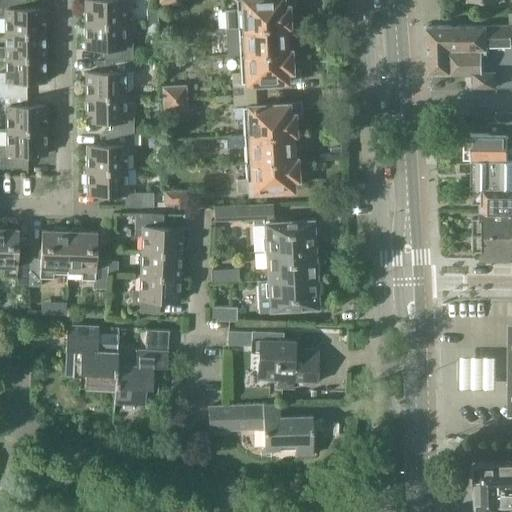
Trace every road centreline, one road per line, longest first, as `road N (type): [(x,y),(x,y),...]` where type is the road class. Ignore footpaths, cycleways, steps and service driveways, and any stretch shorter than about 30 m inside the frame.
road 1 (tertiary): [(410,282),(395,0)]
road 2 (residential): [(167,470),(16,436),(17,320)]
road 3 (residential): [(167,470),(196,387),(201,207)]
road 4 (residential): [(0,205),(57,202),(65,184),(63,0)]
road 5 (tertiary): [(413,511),(410,282)]
